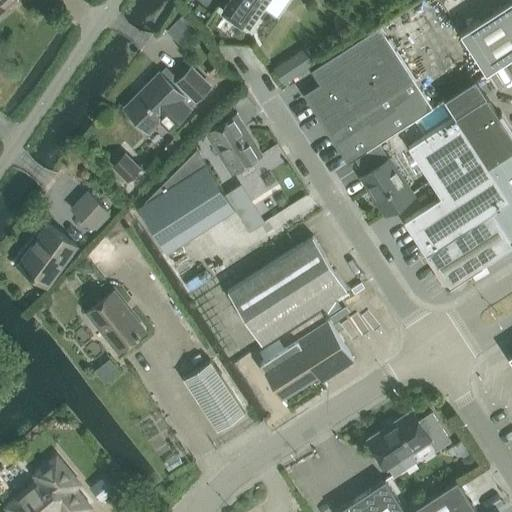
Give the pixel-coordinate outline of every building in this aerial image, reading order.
[(0,0),(0,13),(14,0),(0,0)] [(229,0),(223,10),(250,29),(270,0),(229,0)] [(511,55),(511,0),(509,0),(460,32),(486,72),(511,55)] [(319,83),(304,94),(348,163),(355,158),(380,142),(433,107),(380,25),(311,70),(319,83)] [(219,61),(209,70),(216,79),(227,71),(219,61)] [(284,61),(275,67),(285,83),(294,77),(284,61)] [(160,72),(125,107),(149,131),(159,121),(168,131),(192,107),(190,104),(195,99),(196,99),(210,85),(192,67),(179,79),(166,66),(161,72),(160,72)] [(442,196),(405,220),(404,221),(448,287),(511,245),(511,134),(475,78),(444,98),(456,116),(409,146),(442,196)] [(236,114),(208,132),(233,172),(261,154),(236,114)] [(177,134),(165,146),(171,152),(183,140),(177,134)] [(380,142),(355,158),(366,174),(361,177),(385,214),(414,195),(390,158),(380,142)] [(197,149),(191,154),(138,206),(167,251),(234,208),(197,149)] [(127,181),(142,167),(125,151),(111,165),(127,181)] [(87,191),(71,208),(91,227),(108,210),(87,191)] [(47,223),(25,252),(24,251),(15,264),(28,273),(29,272),(46,285),(76,244),(47,223)] [(313,234),(228,289),(262,342),(347,287),(313,234)] [(86,258),(77,266),(82,272),(86,272),(93,267),(86,258)] [(119,351),(126,345),(131,345),(137,340),(137,336),(145,330),(114,290),(87,312),(119,351)] [(329,318),(261,362),(291,409),(328,385),(324,378),(354,359),(329,318)] [(218,429),(245,411),(211,360),(184,378),(218,429)] [(412,410),(369,438),(388,468),(389,467),(394,475),(417,460),(412,452),(429,439),(436,449),(451,440),(432,411),(419,420),(412,410)] [(465,455),(464,461),(468,467),(478,461),(472,451),(465,455)] [(82,511),(88,507),(73,488),(78,484),(56,458),(36,475),(40,480),(7,507),(11,511),(82,511)] [(117,487),(105,473),(93,484),(104,498),(117,487)] [(478,511),(457,479),(407,511),(386,479),(335,511),(478,511)]
